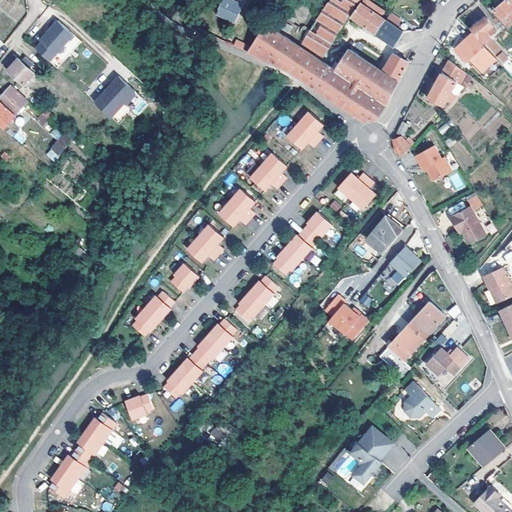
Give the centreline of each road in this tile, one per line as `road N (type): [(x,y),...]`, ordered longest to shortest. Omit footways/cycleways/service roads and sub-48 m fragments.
road 1 (residential): [(373,137),(346,146),(158,360),(82,397),(29,472),(26,511)]
road 2 (residential): [(373,137),(416,202),(507,383)]
road 3 (residential): [(373,137),(459,0)]
road 4 (residential): [(391,490),(507,383)]
